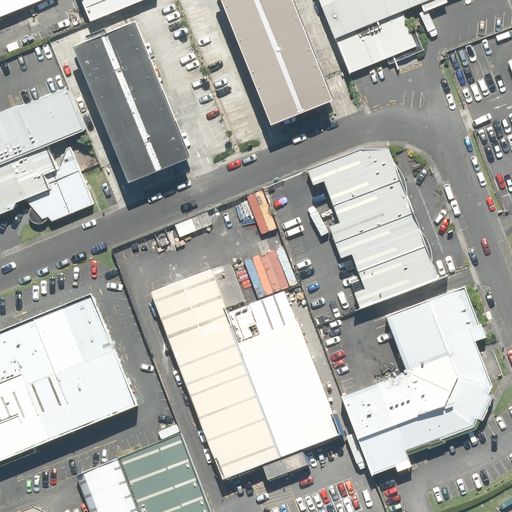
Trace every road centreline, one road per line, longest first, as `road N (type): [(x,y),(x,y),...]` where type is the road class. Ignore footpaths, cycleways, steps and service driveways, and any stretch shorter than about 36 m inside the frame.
road 1 (unclassified): [(0,271),(384,124),(410,122),(445,135),(459,154),(511,284)]
road 2 (unknown): [(204,0),(284,163)]
